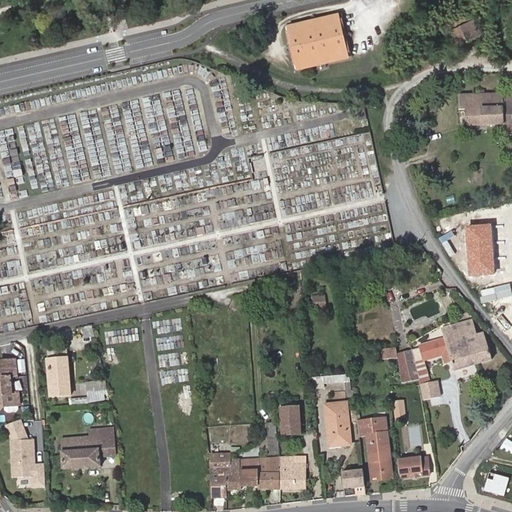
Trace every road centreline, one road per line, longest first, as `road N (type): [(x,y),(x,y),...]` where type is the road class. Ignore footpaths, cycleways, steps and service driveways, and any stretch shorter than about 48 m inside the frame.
road 1 (unclassified): [(0,81),(174,41),(213,20),(292,0)]
road 2 (residential): [(511,349),(413,208),(394,149),(394,97)]
road 3 (residential): [(394,97),(290,86),(207,46)]
road 4 (residential): [(394,97),(435,70),(511,66)]
road 5 (residential): [(299,511),(421,508)]
road 6 (residential): [(440,501),(511,405)]
